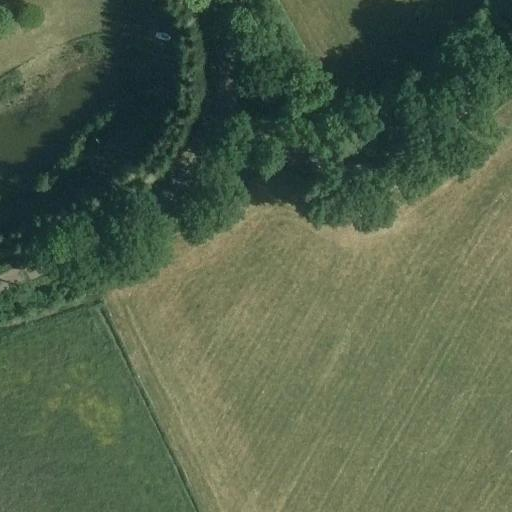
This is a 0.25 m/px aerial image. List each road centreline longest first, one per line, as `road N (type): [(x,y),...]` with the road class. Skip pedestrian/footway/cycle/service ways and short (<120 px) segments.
road 1 (unclassified): [(0,282),(116,234),(189,177),(225,109),(229,49),(219,0)]
road 2 (track): [(511,73),(372,171),(326,169),(269,134),(221,117)]
